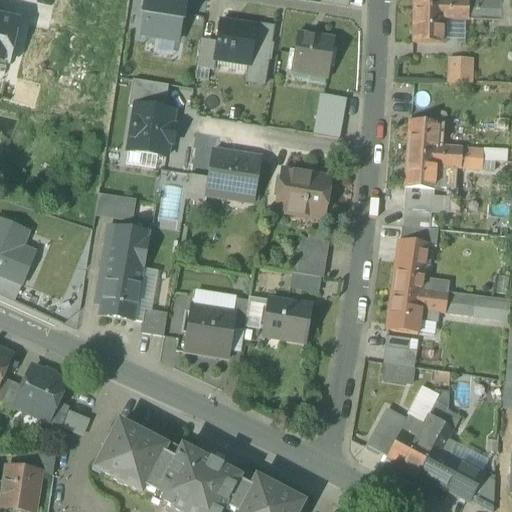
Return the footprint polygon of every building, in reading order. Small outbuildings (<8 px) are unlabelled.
[(174,42),(177,43),(180,25),(181,25),(185,0),(182,0),(140,0),(139,9),(143,10),(142,19),(144,19),(141,37),(154,39),(174,42)] [(346,9),(347,0),(320,0),(320,5),(346,9)] [(412,0),(413,10),(443,11),(443,1),(450,1),(449,0),(412,0)] [(443,11),(467,11),(468,1),(450,1),(443,1),(443,11)] [(500,12),(511,12),(511,2),(501,2),(476,2),(468,1),(467,11),(500,12)] [(442,21),(443,11),(413,10),(412,45),(442,45),(442,41),(445,41),(445,30),(442,30),(442,21)] [(466,22),(467,22),(467,11),(443,11),(442,21),(466,22)] [(500,12),(467,11),(467,22),(500,23),(500,12)] [(511,12),(500,12),(500,23),(499,30),(511,30),(511,12)] [(0,64),(7,66),(13,42),(11,42),(15,24),(0,20),(0,64)] [(465,46),(466,22),(442,21),(442,30),(445,30),(445,41),(442,41),(442,45),(465,46)] [(216,60),(248,65),(249,66),(255,31),(253,30),(220,25),(216,45),(214,60),(216,60)] [(254,26),(253,30),(255,31),(249,66),(248,65),(245,79),(245,84),(264,87),(273,29),(254,26)] [(291,74),(326,80),(333,43),(298,37),(291,74)] [(174,42),(154,39),(152,54),(172,57),(174,42)] [(213,74),(216,60),(214,60),(216,45),(200,43),(196,71),(209,73),(213,74)] [(216,60),(213,74),(245,79),(248,65),(216,60)] [(444,85),(469,86),(470,62),(445,61),(444,85)] [(209,73),(196,71),(194,82),(208,85),(209,73)] [(134,108),(163,112),(167,87),(132,82),(128,108),(134,109),(134,108)] [(320,96),(317,113),(343,117),(345,100),(320,96)] [(163,112),(134,108),(134,109),(127,153),(157,158),(166,159),(168,146),(171,146),(174,128),(170,127),(173,114),(163,112)] [(317,113),(315,125),(341,129),(343,117),(317,113)] [(408,123),(405,156),(436,159),(437,149),(438,125),(408,123)] [(339,141),(341,129),(315,125),(313,137),(339,141)] [(436,159),(460,161),(461,151),(437,149),(436,159)] [(483,152),(482,162),(506,164),(507,152),(483,150),(483,152)] [(483,152),(461,151),(460,161),(482,162),(483,152)] [(157,158),(127,153),(125,167),(155,172),(157,158)] [(205,200),(224,203),(225,196),(254,201),(260,162),(210,154),(209,162),(206,180),(203,200),(205,200)] [(435,169),(436,159),(405,156),(403,191),(433,193),(433,191),(435,169)] [(189,177),(206,180),(209,162),(192,159),(189,177)] [(458,171),(460,171),(460,161),(436,159),(435,169),(458,171)] [(482,162),(460,161),(460,171),(481,172),(482,162)] [(456,193),(458,171),(435,169),(433,191),(456,193)] [(320,223),(321,223),(329,177),(328,177),(327,180),(284,173),(285,170),(283,170),(276,216),(277,216),(278,213),(321,220),(320,223)] [(328,177),(285,170),(284,173),(327,180),(328,177)] [(185,203),(204,206),(205,200),(203,200),(206,180),(189,177),(185,203)] [(429,215),(442,216),(443,201),(433,200),(433,193),(403,191),(403,197),(430,199),(429,215)] [(117,217),(120,200),(98,196),(95,214),(117,217)] [(402,213),(429,215),(430,199),(403,197),(402,213)] [(117,217),(128,219),(131,201),(120,200),(117,217)] [(278,213),(277,216),(320,223),(321,220),(278,213)] [(429,215),(402,213),(401,228),(428,231),(429,215)] [(133,219),(115,220),(115,229),(133,228),(133,219)] [(0,276),(21,285),(34,255),(20,249),(26,233),(0,222),(0,276)] [(401,228),(399,243),(425,247),(435,249),(437,232),(428,231),(401,228)] [(106,229),(100,266),(141,273),(141,271),(147,235),(106,229)] [(301,240),(297,263),(323,267),(327,244),(301,240)] [(423,262),(425,247),(399,243),(397,259),(423,262)] [(396,264),(422,268),(423,262),(397,259),(396,264)] [(321,280),(323,267),(297,263),(294,263),(292,275),(318,279),(321,280)] [(391,298),(421,302),(422,292),(424,281),(425,268),(422,268),(396,264),(391,298)] [(133,323),(141,273),(100,266),(97,282),(104,283),(100,307),(98,318),(133,323)] [(141,273),(133,323),(141,324),(143,312),(152,313),(158,273),(141,271),(141,273)] [(316,294),(318,279),(292,275),(289,289),(316,294)] [(424,281),(422,292),(446,295),(447,285),(424,281)] [(94,306),(100,307),(104,283),(97,282),(94,306)] [(196,292),(192,312),(192,316),(232,322),(233,318),(235,302),(236,299),(196,292)] [(447,295),(446,295),(422,292),(421,302),(446,305),(447,295)] [(447,295),(446,305),(508,313),(509,304),(447,295)] [(250,298),(249,304),(245,332),(262,335),(268,302),(250,298)] [(420,312),(421,302),(391,298),(386,332),(416,336),(417,332),(418,332),(419,321),(436,323),(437,314),(420,312)] [(233,331),(245,332),(249,304),(235,302),(233,318),(235,318),(233,331)] [(276,340),(304,345),(310,312),(286,307),(287,305),(268,302),(262,335),(262,337),(265,338),(265,335),(277,337),(276,340)] [(444,315),(444,314),(446,305),(421,302),(420,312),(437,314),(444,315)] [(508,313),(446,305),(444,314),(508,323),(508,313)] [(139,335),(162,339),(166,315),(152,313),(143,312),(141,324),(139,335)] [(207,359),(228,362),(229,352),(233,331),(235,318),(233,318),(232,322),(192,316),(192,312),(190,312),(183,355),(186,356),(186,352),(208,355),(207,359)] [(419,321),(418,332),(417,332),(416,336),(434,338),(436,323),(419,321)] [(245,332),(233,331),(229,352),(241,354),(245,332)] [(386,338),(383,364),(412,369),(414,353),(408,352),(409,341),(386,338)] [(408,352),(414,353),(416,353),(417,342),(409,341),(408,352)] [(0,381),(1,379),(11,357),(0,351),(0,381)] [(413,369),(412,369),(383,364),(380,382),(410,387),(413,369)] [(46,423),(47,423),(56,403),(65,384),(53,378),(53,375),(46,372),(43,374),(32,369),(23,389),(14,408),(15,409),(32,417),(34,412),(47,418),(45,423),(46,423)] [(0,405),(2,406),(12,384),(1,379),(0,381),(0,405)] [(23,389),(12,384),(2,406),(0,410),(0,413),(10,419),(15,409),(14,408),(23,389)] [(430,420),(436,408),(434,407),(438,397),(435,395),(421,388),(405,419),(410,422),(425,430),(430,420)] [(436,408),(446,414),(448,393),(435,392),(435,395),(438,397),(434,407),(436,408)] [(43,430),(58,436),(61,428),(67,414),(69,409),(56,403),(47,423),(46,423),(43,430)] [(436,408),(430,420),(435,423),(443,427),(446,421),(446,414),(436,408)] [(32,417),(45,423),(47,418),(34,412),(32,417)] [(61,428),(81,437),(87,422),(67,414),(61,428)] [(417,476),(431,449),(423,445),(430,432),(425,430),(410,422),(408,425),(387,414),(377,431),(387,436),(377,455),(417,476)] [(447,441),(448,442),(459,420),(446,414),(446,421),(443,427),(452,432),(447,441)] [(425,430),(430,432),(435,423),(430,420),(425,430)] [(443,427),(435,423),(430,432),(423,445),(431,449),(443,427)] [(119,425),(115,433),(122,437),(127,429),(119,425)] [(431,449),(440,454),(447,441),(452,432),(443,427),(431,449)] [(160,505),(165,508),(173,511),(221,511),(223,509),(229,511),(296,511),(290,508),(294,501),(256,481),(251,489),(237,482),(238,480),(181,451),(176,462),(162,454),(165,449),(127,429),(122,437),(115,433),(98,465),(103,468),(100,474),(141,495),(144,489),(163,500),(160,505)] [(367,450),(377,455),(387,436),(377,431),(367,450)] [(448,442),(447,441),(440,454),(448,458),(454,446),(448,442)] [(488,463),(454,446),(448,458),(461,465),(470,470),(481,476),(488,463)] [(461,465),(448,458),(440,454),(431,449),(417,476),(447,492),(461,465)] [(39,475),(52,478),(56,453),(31,455),(28,473),(40,474),(39,475)] [(470,470),(461,465),(447,492),(456,496),(470,470)] [(0,506),(0,508),(22,511),(33,511),(39,475),(40,474),(28,473),(6,469),(0,506)] [(469,503),(469,502),(482,478),(483,477),(481,476),(470,470),(456,496),(469,503)] [(492,484),(482,478),(469,502),(487,511),(492,484)] [(297,511),(302,505),(294,501),(290,508),(296,511),(297,511)]
